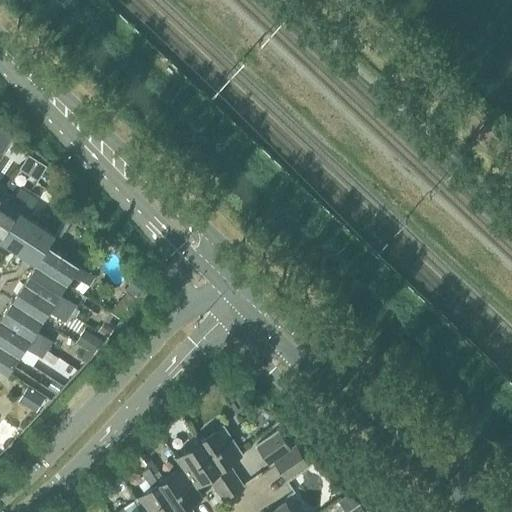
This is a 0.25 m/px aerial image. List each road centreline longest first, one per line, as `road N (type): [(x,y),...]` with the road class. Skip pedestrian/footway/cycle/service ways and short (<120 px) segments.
road 1 (tertiary): [(252,272),(0,46)]
road 2 (unclassified): [(21,511),(102,445),(240,302)]
road 3 (tertiary): [(438,465),(382,395),(252,272)]
road 4 (tertiary): [(0,47),(181,245)]
road 5 (unclassified): [(179,314),(0,501)]
road 6 (tertiary): [(240,302),(360,415),(438,465)]
road 7 (unclassified): [(511,163),(338,0)]
